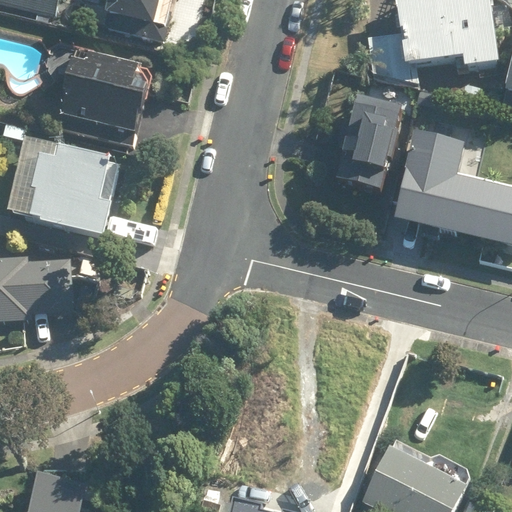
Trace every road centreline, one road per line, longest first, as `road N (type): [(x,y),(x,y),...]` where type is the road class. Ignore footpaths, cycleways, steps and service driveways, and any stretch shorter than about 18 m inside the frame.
road 1 (residential): [(219,247),(511,324)]
road 2 (residential): [(219,247),(184,323),(127,370),(0,408)]
road 3 (residential): [(278,0),(219,247)]
